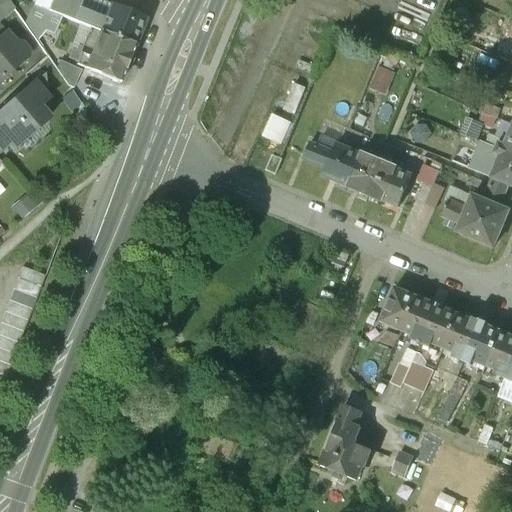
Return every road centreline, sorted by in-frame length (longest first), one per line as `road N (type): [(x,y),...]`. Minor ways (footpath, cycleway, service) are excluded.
road 1 (primary): [(0,511),(149,146)]
road 2 (residential): [(149,146),(381,248)]
road 3 (residential): [(381,248),(298,462)]
road 4 (primary): [(149,146),(208,0)]
road 5 (residential): [(381,248),(504,294)]
